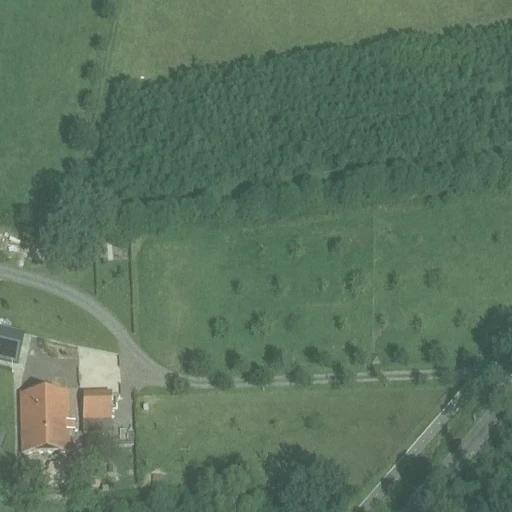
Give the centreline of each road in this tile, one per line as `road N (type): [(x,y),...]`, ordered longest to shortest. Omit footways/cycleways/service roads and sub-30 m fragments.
road 1 (track): [(511,371),(171,381),(140,368),(119,327),(93,300),(0,277)]
road 2 (tertiary): [(412,511),(511,395)]
